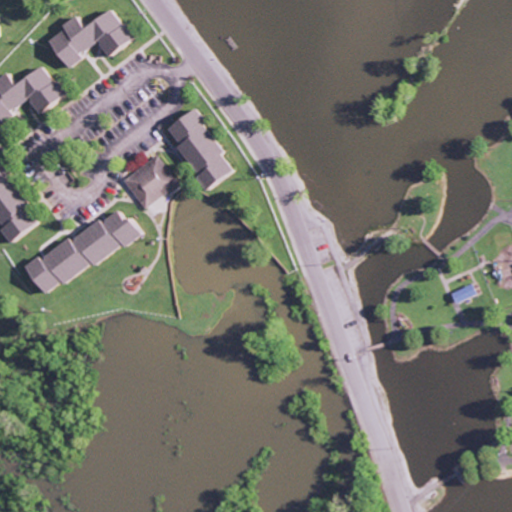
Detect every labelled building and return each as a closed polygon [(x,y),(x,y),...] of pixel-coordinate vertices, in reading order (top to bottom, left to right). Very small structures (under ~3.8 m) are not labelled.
[(120,59),(144,36),(118,9),(97,28),(85,15),(55,43),(78,68),(105,43),(120,59)] [(19,75),(0,86),(0,131),(23,116),(19,111),(37,100),(47,115),(74,98),(53,67),(26,85),(19,75)] [(213,191),(242,174),(205,111),(176,129),(186,147),(213,191)] [(126,181),(148,210),(183,184),(162,155),(126,181)] [(0,215),(18,243),(47,224),(6,163),(0,167),(0,215)] [(147,235),(128,205),(32,269),(37,277),(41,275),(54,295),(147,235)] [(461,304),(481,294),(476,284),(456,294),(461,304)]
